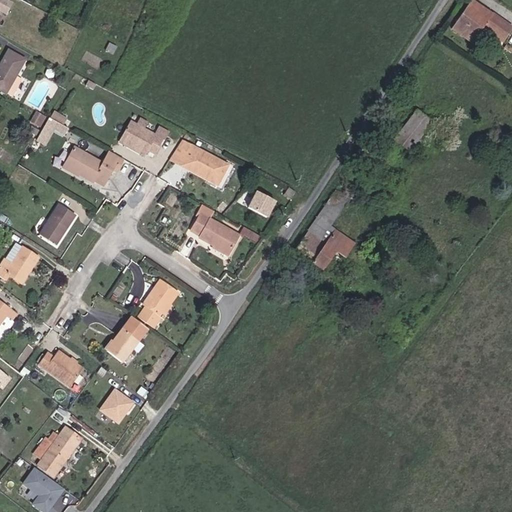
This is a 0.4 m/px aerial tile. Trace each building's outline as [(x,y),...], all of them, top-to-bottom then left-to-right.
[(0,0),(0,10),(6,14),(13,1),(11,0),(0,0)] [(507,39),(511,32),(511,25),(479,1),(462,25),(483,39),(493,25),(501,31),(500,34),(507,39)] [(26,77),(18,72),(27,54),(11,46),(0,66),(0,83),(16,93),(26,77)] [(126,101),(129,95),(121,91),(118,97),(126,101)] [(406,132),(419,141),(439,112),(426,103),(406,132)] [(42,126),(48,114),(38,110),(32,122),(42,126)] [(158,154),(166,140),(134,120),(122,139),(146,154),(149,149),(158,154)] [(42,136),(52,141),(60,127),(51,122),(42,136)] [(174,158),(185,164),(195,143),(185,138),(174,158)] [(224,179),(232,163),(195,143),(185,164),(210,178),(212,173),(224,179)] [(104,161),(78,145),(69,161),(83,170),(82,172),(93,179),(95,176),(104,182),(114,167),(118,170),(125,158),(111,150),(104,161)] [(82,172),(83,170),(69,161),(66,165),(81,174),(82,172)] [(221,183),(224,179),(212,173),(210,178),(221,183)] [(337,191),(349,199),(355,190),(343,182),(337,191)] [(300,190),(293,186),(289,193),(296,197),(300,190)] [(277,205),(278,202),(279,203),(282,198),(265,189),(256,204),(273,214),(278,206),(277,205)] [(342,223),(335,218),(349,199),(337,191),(314,224),(332,238),(342,223)] [(51,238),(58,227),(71,207),(63,203),(43,233),(51,238)] [(232,253),(241,237),(213,221),(217,212),(204,205),(201,214),(205,216),(203,219),(195,232),(202,236),(201,239),(216,247),(217,245),(232,253)] [(51,238),(60,244),(80,214),(71,207),(58,227),(51,238)] [(350,250),(360,234),(342,223),(332,238),(338,242),(344,247),(350,250)] [(326,261),(338,242),(332,238),(314,224),(301,244),(326,261)] [(258,243),(261,238),(262,236),(247,227),(242,235),(258,243)] [(42,257),(18,240),(0,267),(0,273),(7,278),(12,271),(26,281),(42,257)] [(229,258),(232,253),(217,245),(216,247),(214,251),(229,258)] [(155,327),(181,291),(164,278),(144,305),(146,307),(139,316),(155,327)] [(10,317),(14,320),(20,312),(8,303),(0,314),(0,330),(3,326),(10,317)] [(137,320),(131,315),(106,350),(125,363),(134,350),(140,342),(150,329),(137,320)] [(140,355),(146,346),(140,342),(134,350),(140,355)] [(39,362),(72,387),(87,368),(61,349),(55,357),(48,351),(39,362)] [(13,378),(0,367),(0,388),(3,385),(6,387),(13,378)] [(119,424),(134,403),(115,390),(100,410),(119,424)] [(42,472),(58,483),(85,442),(69,431),(56,452),(49,462),(42,472)] [(42,458),(49,462),(56,452),(49,447),(42,458)]
